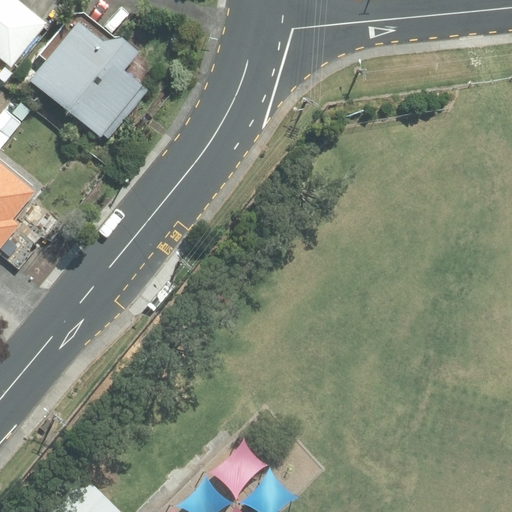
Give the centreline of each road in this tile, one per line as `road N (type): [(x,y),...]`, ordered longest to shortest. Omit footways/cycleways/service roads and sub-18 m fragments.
road 1 (tertiary): [(253,33),(219,128),(0,395)]
road 2 (residential): [(511,7),(253,33)]
